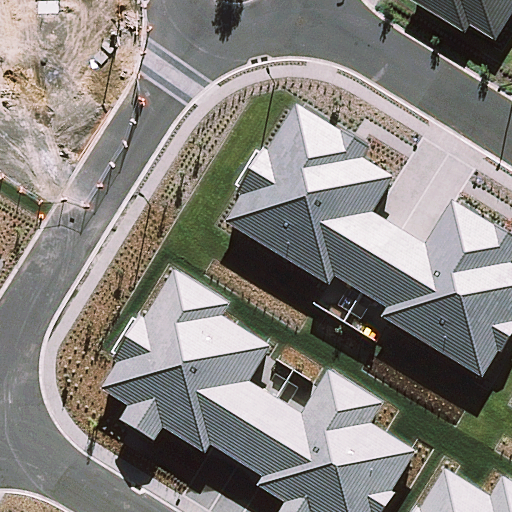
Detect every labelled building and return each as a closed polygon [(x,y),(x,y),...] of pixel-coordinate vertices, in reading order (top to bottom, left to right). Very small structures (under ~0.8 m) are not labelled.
[(511,0),(413,0),(470,34),(474,26),(500,42),(511,21),(511,0)] [(362,298),(400,235),(374,220),(395,185),(363,166),(371,153),(344,136),(342,139),(297,112),(269,158),(265,156),(239,199),(243,201),(226,229),(331,292),(336,282),(362,298)] [(400,235),(362,298),(390,314),(384,324),(483,383),(498,358),(502,360),(511,344),(511,241),(497,232),(495,234),(450,207),(425,250),(400,235)] [(213,448),(240,465),(278,403),(250,387),(272,352),(222,322),(230,310),(176,277),(146,325),(141,322),(114,365),(119,368),(103,394),(131,411),(122,425),(156,446),(165,431),(207,457),(213,448)] [(305,420),(278,403),(240,465),(266,481),(260,490),(288,507),(284,511),(389,511),(398,498),(394,496),(418,457),(373,429),(385,410),(332,377),(305,420)] [(511,511),(511,487),(503,482),(490,502),(446,474),(422,511),(511,511)]
